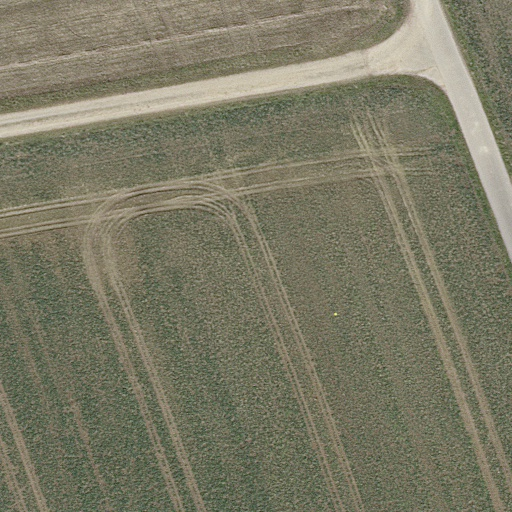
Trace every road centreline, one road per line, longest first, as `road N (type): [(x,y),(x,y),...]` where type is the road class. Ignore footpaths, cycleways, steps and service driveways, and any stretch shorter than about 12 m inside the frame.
road 1 (track): [(445,53),(0,129)]
road 2 (track): [(424,0),(511,224)]
